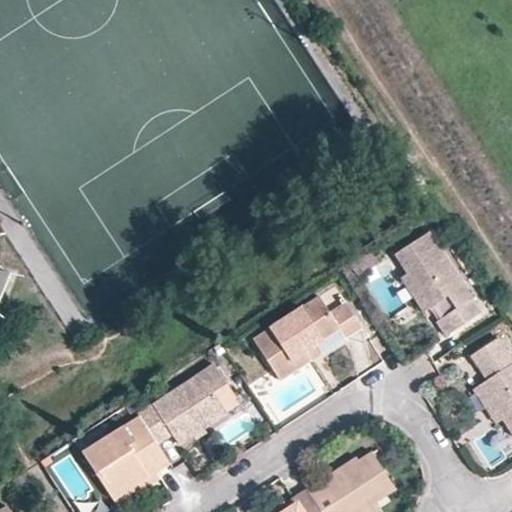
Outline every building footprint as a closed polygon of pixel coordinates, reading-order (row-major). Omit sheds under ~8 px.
[(437,338),(472,316),(419,236),(387,257),(399,277),(422,311),(439,299),(447,311),(427,323),(437,338)] [(399,277),(393,281),(415,315),(422,311),(399,277)] [(322,314),(311,298),(246,340),(272,381),(303,362),(297,353),(307,346),(332,331),(338,339),(354,329),(338,304),(322,314)] [(479,383),(471,388),(494,423),(506,441),(511,437),(511,377),(488,341),(463,357),(479,383)] [(297,353),(303,362),(313,356),(307,346),(297,353)] [(217,385),(205,366),(127,416),(129,420),(147,446),(161,436),(168,446),(217,415),(203,394),(217,385)] [(471,388),(464,392),(487,428),(494,423),(471,388)] [(147,446),(129,420),(74,455),(91,482),(104,500),(139,478),(136,472),(142,467),(147,473),(159,465),(147,446)] [(367,455),(354,463),(318,486),(315,482),(300,491),(313,511),(361,511),(371,506),(383,498),(392,493),(367,455)] [(354,463),(351,458),(315,482),(318,486),(354,463)] [(104,500),(108,508),(143,484),(139,478),(104,500)] [(295,511),(285,511),(283,511),(313,511),(300,491),(288,499),(295,511)] [(280,504),(285,511),(295,511),(288,499),(280,504)]
